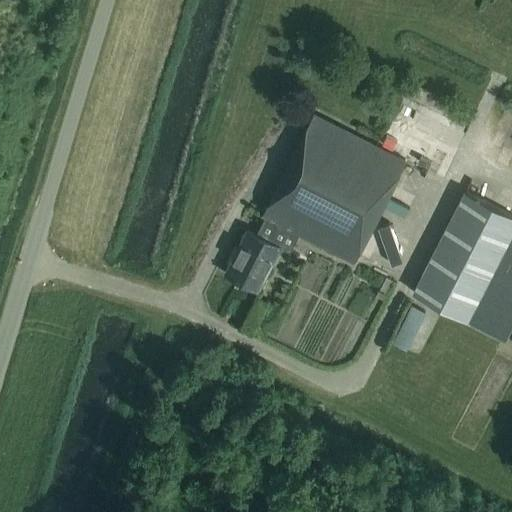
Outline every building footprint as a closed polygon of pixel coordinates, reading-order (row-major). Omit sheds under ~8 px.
[(348,120),(370,127),(377,107),(355,99),(348,120)] [(264,215),(267,217),(301,234),(353,261),(405,160),(315,114),(264,215)] [(393,127),(388,138),(424,155),(429,144),(393,127)] [(423,170),(437,179),(450,159),(436,150),(423,170)] [(419,189),(424,178),(403,169),(398,179),(419,189)] [(392,186),(378,217),(391,222),(393,217),(409,224),(420,199),(392,186)] [(511,215),(465,191),(414,292),(468,320),(511,233),(511,215)] [(267,217),(258,234),(247,230),(225,273),(258,290),(280,246),(292,252),(301,234),(267,217)] [(395,345),(412,352),(428,315),(410,308),(395,345)]
